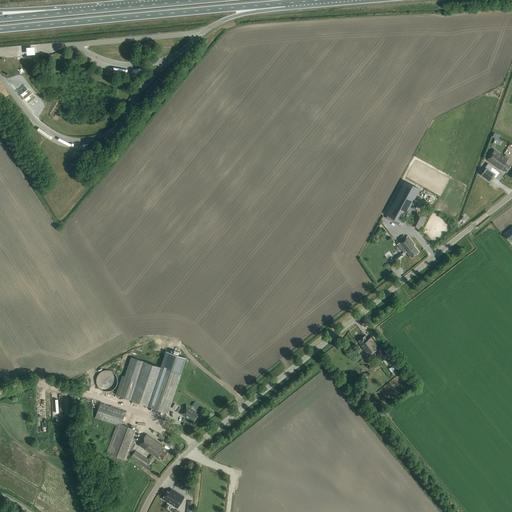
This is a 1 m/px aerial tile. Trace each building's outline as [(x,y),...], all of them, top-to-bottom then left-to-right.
[(28,85),(20,91),(28,101),(35,95),(28,85)] [(41,130),(38,133),(47,142),(50,140),(41,130)] [(507,160),(494,150),(487,160),(503,173),(504,172),(506,173),(511,167),(505,163),(507,160)] [(486,168),(481,175),(490,182),(495,174),(490,170),(493,167),(488,163),(485,167),(486,168)] [(405,216),(414,201),(414,200),(420,189),(405,180),(386,215),(400,222),(402,223),(405,216)] [(408,237),(397,245),(402,251),(404,253),(406,252),(411,258),(418,253),(413,246),(414,245),(408,237)] [(401,253),(394,259),(396,262),(403,256),(401,253)] [(362,344),(361,345),(369,355),(379,347),(371,337),(368,339),(365,336),(359,341),(362,344)] [(123,376),(116,395),(152,408),(151,412),(161,415),(162,411),(168,413),(177,388),(182,374),(182,373),(187,358),(166,351),(161,366),(160,367),(132,357),(125,377),(123,376)] [(384,357),(390,365),(396,361),(390,353),(384,357)] [(110,394),(114,394),(117,386),(117,380),(115,387),(108,387),(108,384),(111,384),(113,380),(113,375),(111,374),(102,374),(100,380),(100,384),(99,384),(103,385),(101,391),(107,394),(107,392),(110,394)] [(100,404),(96,418),(117,425),(117,424),(122,426),(126,413),(100,404)] [(196,412),(187,406),(181,414),(190,420),(191,420),(194,422),(199,415),(195,413),(196,412)] [(117,425),(106,453),(127,461),(129,457),(131,457),(146,468),(150,462),(148,461),(132,449),(138,432),(122,426),(117,424),(117,425)] [(146,434),(138,446),(152,455),(151,456),(148,461),(150,462),(153,457),(154,456),(159,460),(160,459),(162,461),(168,452),(162,448),(162,445),(146,434)] [(184,498),(171,489),(168,492),(167,491),(162,498),(162,499),(167,502),(166,502),(167,503),(164,507),(166,508),(169,504),(176,509),(184,498)]
